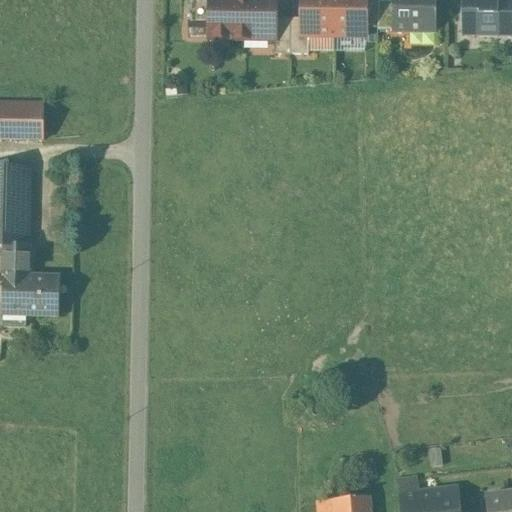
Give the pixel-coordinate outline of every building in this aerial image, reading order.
[(190,0),(190,25),(210,25),(210,0),(190,0)] [(210,0),(210,25),(210,40),(275,41),(276,41),(276,20),(276,0),(210,0)] [(334,0),(302,0),(303,21),(302,38),(309,38),(334,38),(334,0)] [(366,0),(334,0),(334,38),(366,38),(366,27),(367,2),(366,0)] [(434,0),(394,0),(395,3),(395,32),(395,33),(434,33),(434,0)] [(498,0),(462,0),(462,30),(480,31),(480,35),(480,38),(511,38),(511,35),(511,0),(499,1),(498,0)] [(379,3),(367,2),(366,27),(378,27),(379,3)] [(395,3),(379,3),(378,27),(378,32),(395,32),(395,3)] [(290,20),(276,20),(276,41),(275,41),(274,56),(290,56),(290,20)] [(303,21),(290,20),(290,56),(309,57),(309,38),(302,38),(303,21)] [(45,105),(5,105),(4,141),(44,142),(45,105)] [(31,172),(0,171),(0,247),(5,247),(29,248),(31,172)] [(29,248),(5,247),(3,316),(60,319),(61,281),(28,279),(29,248)] [(6,319),(6,327),(31,327),(31,319),(6,319)] [(352,376),(319,377),(319,394),(352,394),(352,376)] [(415,480),(396,482),(399,511),(419,511),(417,494),(415,480)] [(459,511),(457,489),(417,494),(419,511),(459,511)] [(511,511),(511,495),(486,499),(487,511),(511,511)] [(369,511),(369,499),(333,502),(333,511),(369,511)] [(333,511),(333,502),(317,503),(317,511),(333,511)]
